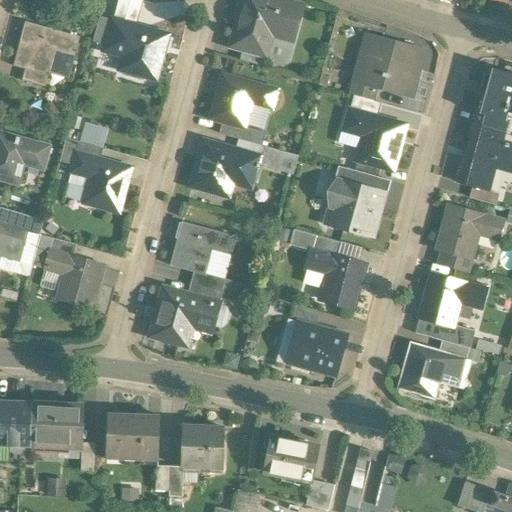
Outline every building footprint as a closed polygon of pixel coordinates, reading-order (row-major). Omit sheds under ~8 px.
[(301,5),(281,0),(264,0),(262,8),(297,18),(301,5)] [(262,8),(239,2),(234,20),(238,21),(231,47),(243,50),(266,57),(267,55),(273,31),(292,36),(297,18),(262,8)] [(113,21),(100,18),(93,43),(106,46),(108,40),(113,21)] [(167,36),(113,21),(108,40),(127,45),(120,70),(155,79),(167,36)] [(80,38),(25,23),(13,66),(25,69),(48,76),(55,51),(74,56),(80,38)] [(400,45),(373,37),(360,84),(359,84),(376,89),(411,99),(423,54),(400,47),(400,45)] [(266,57),(243,50),(240,61),(264,67),(267,55),(266,57)] [(48,76),(25,69),(22,81),(45,87),(48,76)] [(511,75),(490,69),(483,96),(479,95),(475,112),(478,113),(502,120),(503,119),(508,98),(511,98),(511,75)] [(277,90),(223,75),(211,119),(222,122),(246,128),(252,103),(272,109),(277,90)] [(376,89),(359,84),(360,84),(353,82),(349,95),(373,101),(376,89)] [(404,126),(350,111),(345,129),(364,135),(357,160),(380,166),(392,169),(404,126)] [(502,120),(478,113),(474,125),(498,132),(503,133),(506,120),(503,119),(502,120)] [(246,128),(222,122),(219,134),(238,139),(242,140),(246,128)] [(474,125),(473,125),(470,136),(495,143),(498,132),(474,125)] [(246,128),(242,140),(262,145),(264,146),(267,134),(246,128)] [(16,139),(0,134),(0,180),(17,186),(24,161),(44,166),(49,147),(16,138),(16,139)] [(511,148),(495,143),(470,136),(470,138),(472,139),(466,158),(463,158),(456,182),(468,186),(487,191),(494,166),(511,171),(511,148)] [(80,143),(67,139),(60,162),(73,166),(77,154),(80,143)] [(238,139),(235,151),(259,157),(262,145),(242,140),(238,139)] [(235,151),(204,142),(192,186),(227,195),(234,170),(254,175),(259,157),(235,151)] [(103,149),(80,143),(77,154),(100,160),(103,149)] [(100,160),(77,154),(73,166),(71,172),(91,178),(88,189),(84,203),(118,212),(130,169),(100,160)] [(380,166),(357,160),(354,171),(377,177),(379,172),(380,166)] [(354,171),(340,167),(337,180),(341,181),(341,180),(382,191),(385,179),(377,177),(354,171)] [(91,178),(71,172),(68,184),(88,189),(91,178)] [(382,191),(341,180),(341,181),(328,226),(373,239),(379,219),(375,218),(382,191)] [(487,191),(468,186),(465,197),(495,205),(498,194),(487,191)] [(502,221),(448,206),(436,249),(442,251),(471,259),(478,234),(498,239),(502,221)] [(31,217),(0,209),(0,224),(26,232),(27,232),(31,217)] [(44,221),(31,217),(27,232),(40,236),(44,221)] [(236,237),(182,222),(170,265),(199,273),(199,272),(205,274),(211,250),(231,255),(236,237)] [(26,232),(0,224),(0,236),(23,243),(26,232)] [(315,235),(294,229),(289,245),(311,251),(315,235)] [(341,242),(315,235),(311,251),(337,257),(341,242)] [(0,236),(0,256),(18,262),(23,243),(0,236)] [(76,245),(53,239),(50,251),(73,257),(76,245)] [(367,250),(341,242),(337,257),(362,265),(367,250)] [(73,257),(50,251),(45,268),(65,274),(58,299),(92,308),(103,266),(73,257)] [(337,257),(311,251),(306,269),(326,274),(319,299),(353,308),(365,265),(362,265),(337,257)] [(471,259),(442,251),(438,265),(467,272),(471,259)] [(205,274),(199,272),(199,273),(196,285),(221,292),(225,279),(205,274)] [(486,290),(432,275),(416,334),(431,337),(436,321),(454,326),(454,325),(460,302),(481,308),(486,290)] [(196,285),(191,284),(187,296),(218,304),(221,292),(196,285)] [(187,296),(164,289),(152,335),(186,344),(193,318),(213,324),(218,304),(187,296)] [(320,312),(296,305),(293,316),(317,323),(320,312)] [(454,326),(436,321),(431,337),(444,341),(470,348),(475,331),(454,325),(454,326)] [(347,336),(298,322),(286,362),(335,375),(347,336)] [(470,348),(444,341),(440,352),(466,360),(477,363),(480,351),(470,348)] [(440,352),(412,344),(400,387),(435,397),(442,372),(460,377),(461,378),(463,371),(466,360),(440,352)] [(463,371),(461,378),(460,377),(457,387),(464,389),(470,385),(466,379),(468,373),(463,371)] [(32,403),(18,402),(18,401),(11,401),(11,402),(0,401),(0,446),(10,447),(17,447),(31,447),(32,403)] [(85,405),(32,403),(31,447),(82,449),(83,449),(84,442),(85,405)] [(108,415),(96,414),(95,443),(95,449),(107,450),(108,415)] [(160,416),(108,415),(107,450),(107,454),(107,459),(158,461),(158,456),(159,456),(160,416)] [(224,427),(183,426),(183,466),(223,467),(224,427)] [(320,446),(271,436),(264,471),(312,481),(313,481),(320,446)] [(95,443),(84,442),(83,449),(82,449),(81,471),(94,471),(95,449),(95,443)] [(427,480),(432,463),(391,451),(386,468),(427,480)] [(370,462),(360,501),(375,506),(380,487),(385,465),(370,462)] [(170,466),(156,466),(156,490),(170,490),(170,466)] [(183,466),(170,466),(170,490),(169,496),(183,496),(183,466)] [(313,481),(312,481),(307,505),(328,510),(335,486),(313,481)] [(456,504),(470,509),(477,486),(463,482),(456,504)] [(494,492),(477,486),(470,509),(480,511),(482,511),(486,502),(490,504),(494,492)] [(380,487),(375,506),(391,511),(396,491),(380,487)] [(255,511),(259,494),(238,490),(233,511),(232,511),(255,511)] [(511,497),(494,492),(490,504),(508,510),(511,511),(511,497)]
